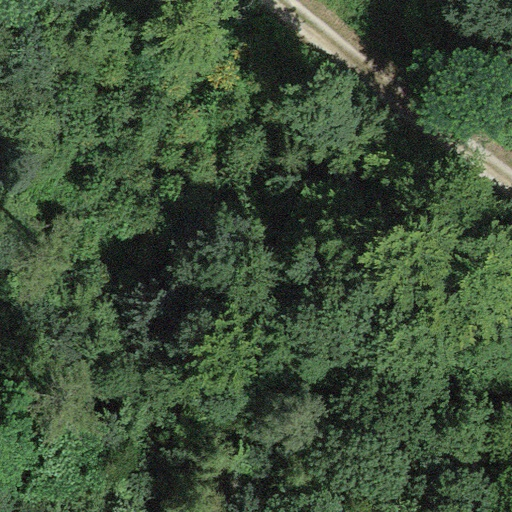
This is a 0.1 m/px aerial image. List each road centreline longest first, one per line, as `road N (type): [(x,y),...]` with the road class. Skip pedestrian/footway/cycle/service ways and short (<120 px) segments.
road 1 (track): [(392,101),(318,231),(196,363),(18,511)]
road 2 (track): [(196,363),(342,356),(511,418)]
road 3 (track): [(261,0),(511,189)]
